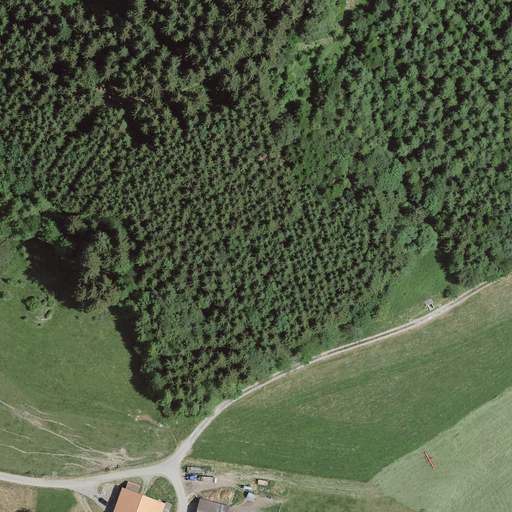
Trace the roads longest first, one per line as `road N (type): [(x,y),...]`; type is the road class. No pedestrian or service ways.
road 1 (track): [(171,473),(181,447),(251,386),(380,339),(511,272)]
road 2 (track): [(0,476),(79,486),(171,473),(177,511)]
